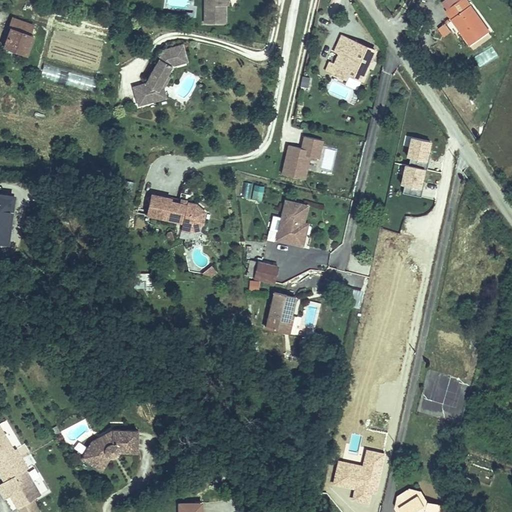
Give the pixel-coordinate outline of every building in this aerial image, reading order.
[(207,0),(207,18),(227,18),(228,0),(227,0),(207,0)] [(469,0),(463,0),(445,12),(470,48),(492,33),(469,0)] [(105,44),(109,25),(82,18),(81,23),(50,16),(47,30),(105,44)] [(28,27),(8,20),(2,35),(5,37),(1,47),(24,55),(31,35),(26,33),(28,27)] [(377,50),(341,33),(326,73),(333,76),(335,72),(347,79),(350,72),(365,79),(377,50)] [(43,59),(100,69),(103,50),(47,40),(43,59)] [(132,86),(136,105),(149,102),(147,93),(157,91),(167,76),(173,67),(189,63),(184,45),(166,50),(160,59),(159,59),(145,83),(132,86)] [(159,59),(160,59),(166,50),(161,51),(157,57),(159,59)] [(44,64),(40,77),(93,93),(96,80),(44,64)] [(147,93),(149,102),(165,99),(163,88),(170,78),(167,76),(157,91),(147,93)] [(305,180),(311,158),(319,160),(324,141),(306,137),(303,146),(307,146),(306,150),(290,146),(283,174),(305,180)] [(404,159),(427,164),(431,142),(409,137),(404,159)] [(402,165),(398,192),(421,196),(425,169),(402,165)] [(0,230),(8,231),(12,187),(0,186),(0,230)] [(252,190),(251,200),(262,201),(264,191),(252,190)] [(175,199),(156,193),(149,214),(168,219),(169,217),(184,221),(182,226),(191,229),(197,228),(204,227),(207,215),(199,206),(191,204),(190,206),(174,201),(175,199)] [(303,236),(304,226),(302,226),(303,223),(305,223),(309,205),(286,201),(279,240),(305,246),(307,237),(303,236)] [(0,239),(7,240),(8,231),(0,230),(0,239)] [(276,284),(279,268),(259,264),(256,279),(276,284)] [(204,272),(208,278),(216,273),(212,266),(204,272)] [(270,326),(285,329),(288,314),(293,315),(296,299),(276,294),(270,326)] [(353,329),(356,307),(346,306),(344,328),(353,329)] [(288,314),(285,329),(292,331),(295,316),(293,315),(288,314)] [(44,495),(29,468),(18,449),(3,424),(0,425),(0,483),(1,486),(0,486),(0,488),(13,511),(14,511),(19,509),(33,501),(37,499),(44,495)] [(89,446),(85,452),(93,457),(87,467),(99,474),(108,461),(112,461),(114,460),(115,458),(116,455),(116,454),(123,454),(123,431),(109,432),(104,435),(103,443),(102,444),(96,441),(89,446)] [(135,432),(123,431),(123,454),(135,454),(135,432)] [(104,435),(96,441),(102,444),(103,443),(104,435)] [(79,462),(87,467),(93,457),(85,452),(79,462)] [(39,511),(33,501),(19,509),(20,511),(39,511)]
